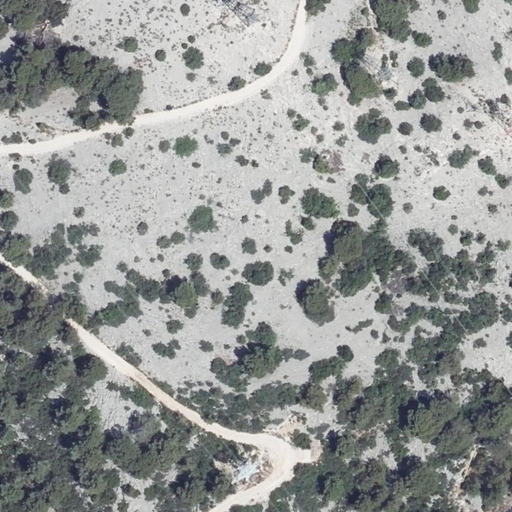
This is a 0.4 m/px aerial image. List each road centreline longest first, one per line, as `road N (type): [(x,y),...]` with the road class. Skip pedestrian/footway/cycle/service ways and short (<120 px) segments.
road 1 (track): [(0,253),(105,352),(206,425),(283,448),(289,460),(280,476),(225,511)]
road 2 (track): [(307,0),(284,69),(251,92),(0,151)]
